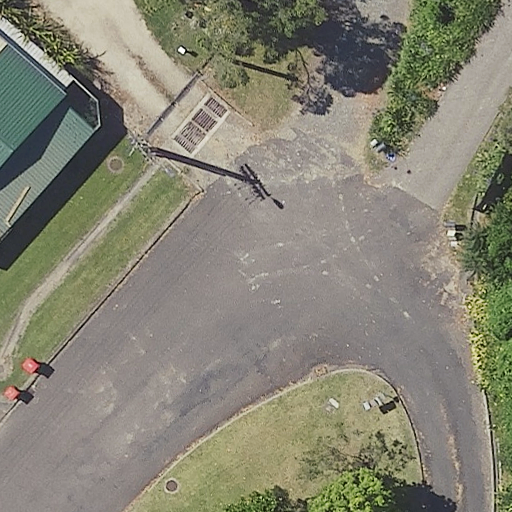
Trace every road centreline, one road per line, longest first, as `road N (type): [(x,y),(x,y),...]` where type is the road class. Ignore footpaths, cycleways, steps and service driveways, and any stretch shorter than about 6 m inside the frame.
road 1 (residential): [(283,232),(36,511)]
road 2 (residential): [(283,232),(350,225),(385,239),(438,320)]
